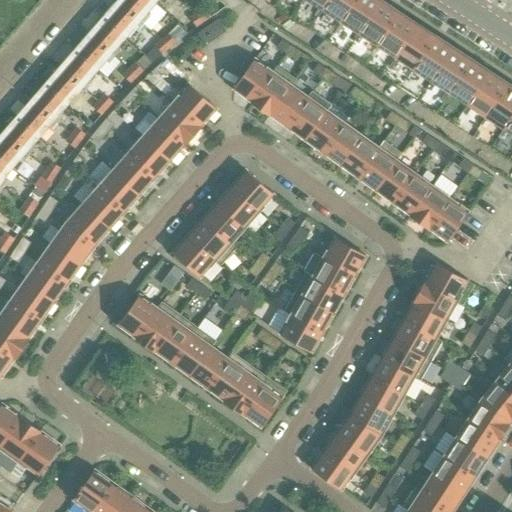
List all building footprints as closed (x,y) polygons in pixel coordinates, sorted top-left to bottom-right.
[(117,0),(102,17),(126,37),(134,28),(137,30),(143,23),(117,0)] [(150,0),(116,0),(117,0),(143,23),(150,16),(147,14),(155,4),(150,0)] [(214,0),(204,8),(198,12),(204,22),(210,17),(225,6),(218,0),(214,0)] [(307,0),(321,9),(326,0),(307,0)] [(326,0),(321,9),(339,21),(352,0),(326,0)] [(352,0),(339,21),(357,33),(378,0),(352,0)] [(378,0),(357,33),(375,44),(397,11),(380,0),(378,0)] [(375,44),(393,56),(415,23),(397,11),(375,44)] [(204,22),(198,12),(189,17),(196,27),(204,22)] [(102,17),(88,33),(115,56),(121,49),(118,46),(126,37),(102,17)] [(197,33),(198,34),(205,45),(225,31),(217,20),(197,33)] [(393,56),(412,68),(434,35),(415,23),(393,56)] [(169,32),(161,39),(168,48),(169,49),(176,43),(175,42),(186,34),(178,24),(169,32)] [(323,35),(327,38),(332,31),(328,28),(323,35)] [(88,33),(73,50),(97,70),(105,61),(108,64),(115,56),(88,33)] [(412,68),(430,80),(452,46),(434,35),(412,68)] [(168,48),(161,39),(154,45),(161,54),(168,48)] [(276,48),(286,54),(291,46),(281,39),(276,48)] [(291,46),(286,54),(296,61),(301,52),(291,46)] [(445,90),(448,92),(470,58),(452,46),(430,80),(445,90)] [(73,50),(59,66),(85,89),(92,83),(89,80),(97,70),(73,50)] [(448,92),(466,104),(488,70),(470,58),(448,92)] [(233,89),(252,103),(277,67),(276,66),(272,72),(254,59),(233,89)] [(135,62),(128,68),(136,77),(143,71),(135,62)] [(312,71),(322,78),(328,69),(317,63),(312,71)] [(59,66),(44,83),(68,104),(76,94),(79,97),(85,89),(59,66)] [(252,103),(269,115),(295,79),(277,67),(252,103)] [(136,77),(128,68),(122,75),(130,83),(136,77)] [(154,69),(145,77),(152,84),(161,76),(154,69)] [(328,69),(322,78),(332,84),(338,76),(328,69)] [(466,104),(484,116),(506,82),(488,70),(466,104)] [(269,115),(287,128),(312,92),(312,91),(307,97),(291,85),(295,80),(295,79),(269,115)] [(484,116),(502,128),(511,112),(511,86),(506,82),(484,116)] [(44,83),(30,100),(57,123),(63,116),(60,113),(68,104),(44,83)] [(188,84),(172,102),(200,127),(216,109),(188,84)] [(137,85),(129,93),(136,100),(144,91),(137,85)] [(349,95),(359,102),(364,94),(354,87),(349,95)] [(448,92),(445,90),(439,98),(442,100),(448,92)] [(287,128),(304,140),(330,104),(312,92),(287,128)] [(136,100),(129,93),(121,102),(128,109),(136,100)] [(103,94),(98,101),(106,108),(112,101),(103,94)] [(364,94),(359,102),(369,109),(374,100),(364,94)] [(30,100),(16,116),(39,137),(48,127),(50,130),(57,123),(30,100)] [(106,108),(98,101),(92,107),(101,115),(106,108)] [(172,102),(157,119),(185,144),(200,127),(172,102)] [(304,140),(322,153),(343,123),(326,110),(330,105),(330,104),(304,140)] [(385,119),(395,126),(400,117),(390,111),(385,119)] [(511,112),(502,128),(511,134),(511,112)] [(16,116),(1,133),(28,156),(34,149),(31,146),(39,137),(16,116)] [(400,117),(395,126),(405,132),(410,124),(400,117)] [(106,119),(98,128),(105,134),(113,125),(106,119)] [(157,119),(142,136),(170,161),(185,144),(157,119)] [(322,153),(339,165),(361,135),(343,123),(322,153)] [(75,127),(70,134),(79,141),(85,134),(75,127)] [(105,134),(98,128),(90,137),(98,143),(105,134)] [(477,128),(473,134),(477,137),(481,131),(477,128)] [(1,133),(0,134),(0,158),(12,167),(14,166),(19,160),(22,163),(28,156),(1,133)] [(79,141),(70,134),(65,141),(74,148),(79,141)] [(421,143),(431,149),(437,141),(427,134),(421,143)] [(339,165),(357,178),(379,148),(361,135),(339,165)] [(142,136),(127,153),(155,178),(170,161),(142,136)] [(437,141),(431,149),(441,156),(447,148),(437,141)] [(495,141),(491,147),(495,150),(499,144),(495,141)] [(357,178),(375,191),(396,160),(379,148),(357,178)] [(127,153),(112,170),(140,195),(155,178),(127,153)] [(77,155),(70,165),(78,171),(85,161),(77,155)] [(0,158),(0,186),(2,188),(8,180),(4,178),(11,169),(12,167),(0,158)] [(457,166),(467,173),(473,165),(463,158),(457,166)] [(375,191),(392,203),(414,173),(396,160),(375,191)] [(50,162),(46,169),(55,175),(60,168),(50,162)] [(78,171),(70,165),(63,175),(71,180),(78,171)] [(473,165),(467,173),(477,180),(483,171),(473,165)] [(55,175),(46,169),(41,177),(50,183),(55,175)] [(112,170),(97,187),(125,212),(140,195),(112,170)] [(245,170),(230,187),(258,212),(273,195),(245,170)] [(392,203),(410,216),(431,186),(414,173),(392,203)] [(65,192),(70,184),(61,178),(56,186),(65,192)] [(26,181),(22,188),(40,200),(44,193),(26,181)] [(410,216),(427,228),(449,198),(431,186),(410,216)] [(97,187),(82,204),(109,229),(125,212),(97,187)] [(230,187),(216,203),(243,228),(258,212),(230,187)] [(28,196),(23,204),(33,210),(38,203),(28,196)] [(49,197),(43,206),(51,212),(57,202),(49,197)] [(449,198),(427,228),(446,242),(468,211),(449,198)] [(216,203),(201,220),(235,249),(235,248),(230,243),(243,228),(216,203)] [(33,210),(23,204),(18,211),(28,217),(33,210)] [(82,204),(65,223),(94,246),(109,229),(82,204)] [(51,212),(43,206),(36,216),(44,222),(51,212)] [(287,217),(280,227),(288,233),(295,223),(287,217)] [(201,220),(187,236),(220,265),(235,249),(201,220)] [(65,223),(50,243),(81,265),(94,246),(65,223)] [(288,233),(280,227),(273,237),(281,243),(288,233)] [(300,227),(293,236),(301,242),(308,232),(300,227)] [(4,233),(0,239),(0,240),(9,246),(14,239),(4,233)] [(220,265),(187,236),(172,252),(200,277),(214,261),(220,265)] [(301,242),(293,236),(286,246),(294,252),(301,242)] [(22,237),(16,247),(24,252),(30,242),(22,237)] [(334,238),(322,258),(354,276),(366,256),(334,238)] [(9,246),(0,240),(0,251),(4,254),(9,246)] [(50,243),(37,262),(67,283),(81,265),(50,243)] [(24,252),(16,247),(9,257),(17,262),(24,252)] [(262,252),(255,262),(263,268),(270,258),(262,252)] [(306,272),(305,273),(344,295),(354,276),(322,258),(312,276),(306,272)] [(275,261),(268,271),(276,277),(283,267),(275,261)] [(37,262),(24,280),(54,302),(67,283),(37,262)] [(263,268),(255,262),(248,272),(256,277),(263,268)] [(435,263),(424,283),(462,304),(473,285),(435,263)] [(168,274),(178,280),(183,272),(174,265),(168,274)] [(276,277),(268,271),(261,281),(269,287),(276,277)] [(305,273),(294,292),(333,314),(344,295),(305,273)] [(185,286),(195,293),(201,285),(191,278),(185,286)] [(24,280),(11,299),(41,321),(54,302),(24,280)] [(424,283),(413,301),(445,320),(456,302),(462,305),(462,304),(424,283)] [(201,285),(195,293),(205,300),(211,292),(201,285)] [(236,290),(230,298),(240,305),(245,297),(236,290)] [(294,292),(284,311),(322,332),(333,314),(294,292)] [(118,325),(136,339),(162,303),(161,302),(157,308),(139,295),(118,325)] [(511,296),(509,295),(503,305),(511,310),(511,308),(511,296)] [(245,297),(240,305),(249,312),(255,304),(245,297)] [(224,306),(234,313),(240,305),(230,298),(224,306)] [(11,299),(0,314),(0,319),(28,339),(41,321),(11,299)] [(413,301),(403,320),(441,342),(441,341),(435,338),(445,320),(413,301)] [(136,339),(153,351),(179,315),(162,303),(136,339)] [(485,303),(478,313),(487,319),(493,308),(485,303)] [(240,305),(234,313),(244,320),(249,312),(240,305)] [(511,310),(503,305),(496,315),(505,320),(511,310)] [(322,332),(284,311),(290,315),(279,334),(312,352),(322,332)] [(153,351),(171,364),(197,328),(179,315),(153,351)] [(0,319),(0,347),(14,358),(28,339),(0,319)] [(403,320),(392,339),(430,361),(441,342),(403,320)] [(473,322),(467,332),(475,338),(482,327),(473,322)] [(171,364),(189,376),(215,340),(197,328),(171,364)] [(256,336),(265,343),(271,335),(262,328),(256,336)] [(487,331),(480,341),(489,346),(495,336),(487,331)] [(475,338),(467,332),(461,343),(469,348),(475,338)] [(271,335),(265,343),(275,350),(281,342),(271,335)] [(392,339),(381,358),(420,380),(430,361),(392,339)] [(189,376),(206,389),(232,353),(232,352),(227,358),(211,347),(215,341),(215,340),(189,376)] [(489,346),(480,341),(474,351),(483,356),(489,346)] [(14,358),(0,347),(0,376),(1,377),(14,358)] [(289,348),(283,356),(293,363),(299,355),(289,348)] [(206,389),(224,401),(250,365),(232,353),(206,389)] [(381,358),(371,377),(403,395),(413,377),(419,380),(420,380),(381,358)] [(450,361),(444,369),(454,376),(460,367),(450,361)] [(511,366),(509,364),(495,381),(511,394),(511,366)] [(224,401),(242,414),(267,378),(250,365),(224,401)] [(460,367),(454,376),(464,382),(470,374),(460,367)] [(439,377),(449,384),(454,376),(444,369),(439,377)] [(454,376),(449,384),(459,390),(464,382),(454,376)] [(371,377),(360,395),(392,414),(403,395),(371,377)] [(267,378),(242,414),(260,427),(286,391),(267,378)] [(511,394),(495,381),(481,399),(511,421),(511,419),(511,394)] [(360,395),(349,414),(381,434),(392,414),(360,395)] [(427,395),(420,405),(428,410),(435,400),(427,395)] [(481,399),(468,419),(499,439),(511,421),(481,399)] [(0,406),(0,447),(21,418),(2,404),(0,406)] [(428,410),(420,405),(414,415),(422,420),(428,410)] [(436,410),(429,420),(437,426),(444,416),(436,410)] [(349,414),(337,432),(367,454),(381,434),(349,414)] [(0,447),(0,448),(18,461),(40,431),(21,418),(0,447)] [(468,419),(456,437),(487,458),(499,439),(468,419)] [(437,426),(429,420),(422,430),(431,436),(437,426)] [(40,431),(18,461),(38,475),(59,445),(40,431)] [(337,432),(324,450),(354,471),(367,454),(337,432)] [(401,434),(395,444),(403,449),(410,439),(401,434)] [(456,437),(444,455),(475,476),(487,458),(456,437)] [(403,449),(395,444),(388,454),(396,459),(403,449)] [(412,446),(405,456),(414,462),(420,452),(412,446)] [(354,471),(324,450),(311,468),(341,490),(354,471)] [(444,455),(432,473),(463,494),(475,476),(444,455)] [(414,462),(405,456),(399,466),(407,472),(414,462)] [(0,466),(0,476),(5,480),(11,472),(1,465),(0,466)] [(73,500),(88,511),(92,511),(113,484),(94,470),(73,500)] [(11,472),(5,480),(15,487),(20,478),(11,472)] [(376,472),(369,482),(378,488),(384,478),(376,472)] [(414,487),(414,488),(451,511),(463,494),(432,473),(420,491),(414,487)] [(378,488),(369,482),(363,492),(371,498),(378,488)] [(388,483),(382,493),(390,498),(397,488),(388,483)] [(92,511),(119,511),(131,496),(113,484),(92,511)] [(414,488),(402,506),(412,511),(451,511),(414,488)] [(289,500),(299,507),(305,497),(296,491),(289,500)] [(390,498),(382,493),(375,503),(383,508),(390,498)] [(119,511),(145,511),(148,509),(131,496),(119,511)] [(0,511),(11,511),(12,511),(0,501),(0,511)]
